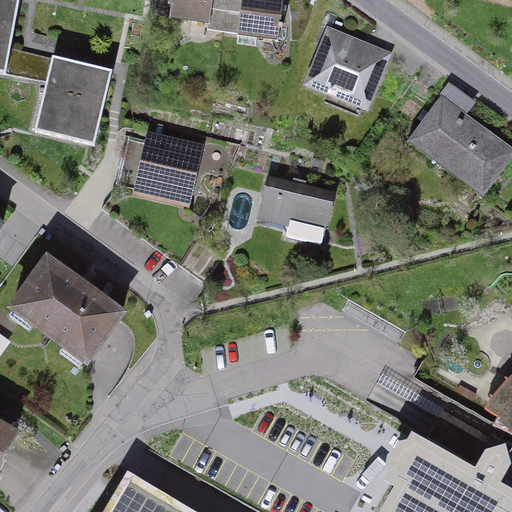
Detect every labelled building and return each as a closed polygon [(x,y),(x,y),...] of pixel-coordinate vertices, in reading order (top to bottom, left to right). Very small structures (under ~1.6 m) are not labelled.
[(19,1),(13,0),(0,0),(0,73),(47,83),(53,59),(9,49),(19,1)] [(206,30),(223,32),(227,0),(171,0),(169,18),(191,21),(192,14),(208,16),(206,30)] [(227,0),(223,32),(238,34),(239,27),(257,29),(256,36),(277,39),(282,0),(227,0)] [(350,43),(351,41),(328,32),(307,84),(367,109),(388,56),(372,49),(371,52),(350,43)] [(53,59),(47,83),(35,132),(94,146),(111,73),(53,59)] [(511,157),(511,148),(441,97),(411,137),(486,192),(511,157)] [(74,177),(12,132),(0,137),(0,155),(59,198),(74,177)] [(125,136),(119,163),(144,169),(140,186),(187,197),(197,152),(125,136)] [(269,180),(261,214),(290,221),(287,236),(320,244),(332,195),(269,180)] [(101,209),(180,267),(198,242),(119,185),(101,209)] [(198,242),(180,267),(207,286),(224,262),(198,242)] [(13,309),(86,362),(120,314),(104,302),(101,307),(61,278),(64,273),(47,261),(13,309)] [(511,511),(511,384),(503,401),(505,403),(492,426),(502,432),(476,477),(414,442),(412,446),(401,448),(391,466),(395,476),(392,480),(401,485),(387,511),(388,511),(511,511)] [(0,462),(16,435),(0,426),(0,462)] [(182,511),(129,480),(110,511),(182,511)]
